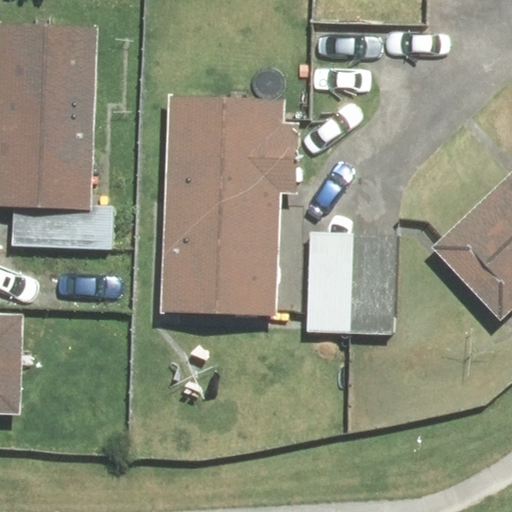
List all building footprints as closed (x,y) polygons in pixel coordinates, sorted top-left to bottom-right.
[(103,23),(3,20),(0,114),(0,203),(98,207),(103,23)] [(289,96),(174,93),(168,312),(283,316),(287,193),(304,193),(306,121),(289,121),(289,96)] [(511,175),(437,246),(508,320),(511,316),(511,175)] [(356,199),(321,198),(314,338),(403,343),(408,232),(355,229),(356,199)] [(0,313),(0,412),(26,413),(30,314),(0,313)]
